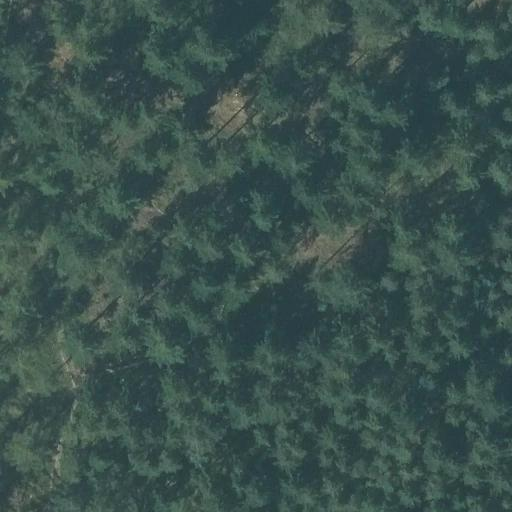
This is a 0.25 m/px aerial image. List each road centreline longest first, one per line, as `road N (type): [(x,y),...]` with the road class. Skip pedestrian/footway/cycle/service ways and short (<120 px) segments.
road 1 (track): [(44,511),(55,383),(4,89),(12,0)]
road 2 (track): [(55,383),(452,264),(511,202)]
road 3 (track): [(233,0),(304,36),(511,82)]
